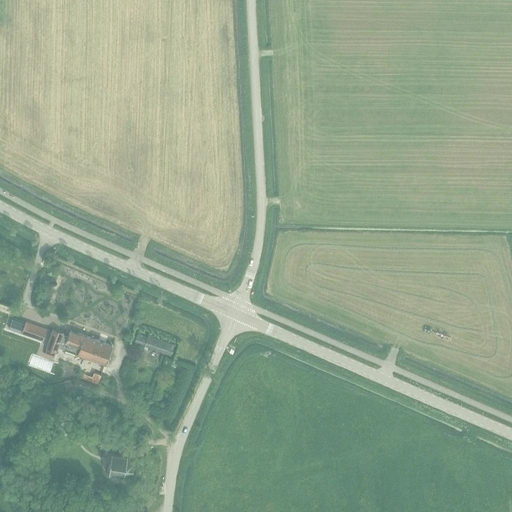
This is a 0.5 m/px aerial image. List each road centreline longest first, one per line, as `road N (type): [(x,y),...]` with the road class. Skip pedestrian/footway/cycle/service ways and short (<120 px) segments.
road 1 (unclassified): [(236,313),(256,260),(261,206),(251,0)]
road 2 (tertiary): [(236,313),(511,436)]
road 3 (tertiary): [(236,313),(0,204)]
road 4 (unclassified): [(171,511),(179,453),(236,313)]
